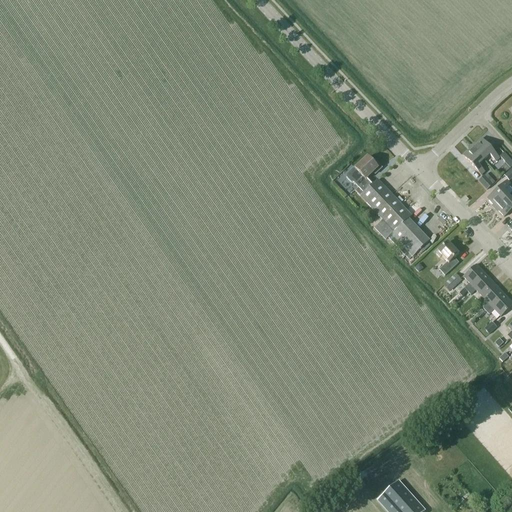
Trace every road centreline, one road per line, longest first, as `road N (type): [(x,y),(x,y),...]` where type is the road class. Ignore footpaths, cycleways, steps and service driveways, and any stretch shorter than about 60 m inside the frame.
road 1 (tertiary): [(417,169),(258,0)]
road 2 (tertiary): [(511,268),(417,169)]
road 3 (residential): [(511,81),(417,169)]
